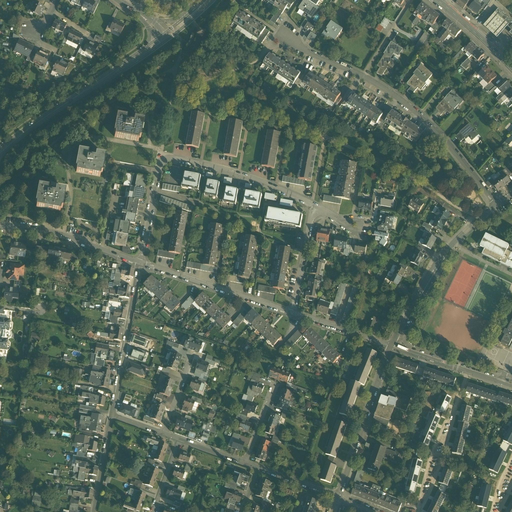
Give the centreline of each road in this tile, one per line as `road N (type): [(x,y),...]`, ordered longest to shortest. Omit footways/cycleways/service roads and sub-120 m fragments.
road 1 (residential): [(496,206),(420,114),(282,33)]
road 2 (residential): [(139,263),(164,159),(238,174),(314,206)]
road 3 (residential): [(389,346),(442,255),(496,206)]
road 4 (secondary): [(143,53),(0,152)]
road 5 (residential): [(295,313),(139,263)]
road 6 (residential): [(340,495),(389,346)]
road 7 (residential): [(111,415),(139,263)]
road 8 (residential): [(139,263),(53,232),(2,225)]
road 9 (residential): [(511,386),(389,346)]
